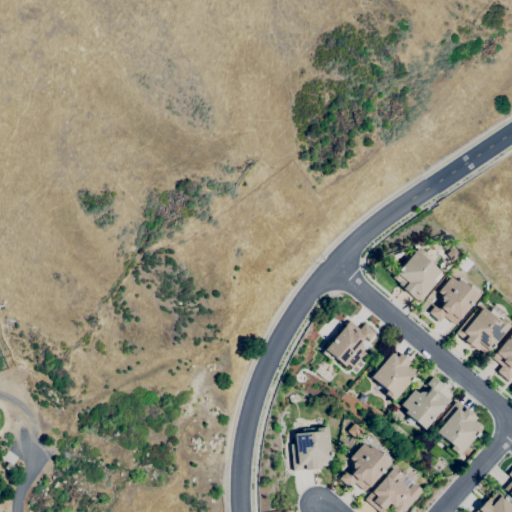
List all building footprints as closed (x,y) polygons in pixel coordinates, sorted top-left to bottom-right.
[(451,261),(445,254),(452,247),(458,255),(451,261)] [(418,302),(409,295),(401,288),(401,287),(397,284),(397,283),(391,277),(394,273),(416,248),(424,255),(422,257),(438,271),(431,279),(435,283),(418,302)] [(463,272),(455,265),(462,256),(470,263),(463,272)] [(453,325),(443,316),(438,322),(427,313),(433,306),(437,309),(439,308),(438,308),(442,303),(440,301),(441,295),(436,292),(449,276),(454,281),(456,278),(457,278),(477,295),(457,320),(453,325)] [(483,355),(477,350),(476,350),(472,346),(471,348),(462,340),(463,340),(454,333),(471,312),(474,315),(481,307),(497,320),(499,318),(508,325),(487,351),(483,355)] [(351,369),(345,364),(344,366),(333,357),(330,360),(322,353),(324,350),(323,350),(343,325),(344,325),(348,321),(358,329),(363,324),(373,333),(368,340),(363,336),(358,342),(361,344),(361,348),(360,349),(364,353),(351,369)] [(511,373),(506,380),(495,371),(500,366),(490,357),(494,353),(511,330),(511,365),(509,368),(508,369),(511,373)] [(392,401),(383,393),(385,391),(369,377),(376,369),(372,366),(390,347),(398,353),(406,360),(411,364),(409,366),(416,372),(413,375),(411,378),(411,379),(409,382),(392,401)] [(423,429),(403,412),(405,410),(400,405),(412,390),(417,393),(418,392),(423,392),(424,393),(428,389),(429,387),(425,384),(431,377),(442,386),(437,391),(448,400),(444,405),(423,429)] [(457,455),(449,448),(451,446),(448,443),(445,446),(438,439),(440,437),(435,432),(441,424),(438,421),(455,401),(463,408),(464,407),(472,414),(477,418),(475,421),(482,426),(479,430),(476,433),(477,434),(475,437),(474,436),(457,455)] [(353,438),(345,431),(352,423),(360,430),(353,438)] [(292,471),(289,444),(294,444),(293,434),(305,432),(305,429),(325,427),(327,452),(328,452),(329,456),(328,456),(328,460),(329,465),(320,466),(320,468),(314,468),(314,469),(303,470),(303,469),(292,471)] [(362,491),(352,482),(348,488),(337,478),(343,472),(347,475),(352,470),(351,468),(351,462),(347,458),(360,443),(366,448),(369,445),(388,463),(367,487),(366,486),(362,491)] [(461,461),(458,459),(461,455),(459,454),(464,447),(467,449),(464,454),(466,455),(461,461)] [(9,471),(4,468),(7,462),(13,466),(9,471)] [(401,511),(392,511),(388,508),(390,506),(387,503),(381,510),(379,511),(376,511),(363,499),(369,492),(383,477),(392,467),(401,475),(397,480),(406,488),(410,484),(411,485),(412,484),(418,489),(418,490),(419,492),(401,511)] [(511,497),(507,493),(503,489),(511,479),(506,474),(511,468),(511,497)] [(511,511),(473,511),(476,509),(483,501),(484,502),(488,497),(489,498),(495,491),(498,495),(501,497),(502,496),(505,499),(504,500),(511,507),(511,511)]
